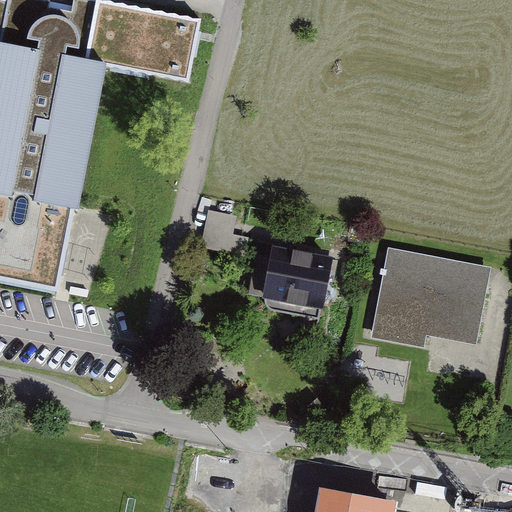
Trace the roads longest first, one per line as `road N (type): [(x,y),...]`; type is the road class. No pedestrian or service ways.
road 1 (residential): [(139,420),(236,0)]
road 2 (residential): [(511,481),(477,486),(401,460),(139,420)]
road 3 (residential): [(139,420),(0,378)]
